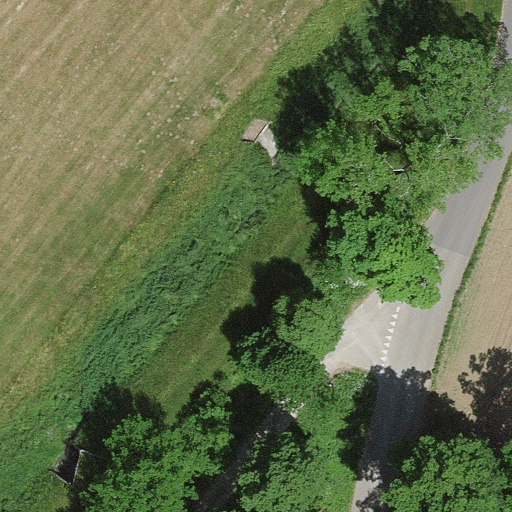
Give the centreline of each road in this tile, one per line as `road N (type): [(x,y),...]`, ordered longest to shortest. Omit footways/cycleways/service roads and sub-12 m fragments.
road 1 (residential): [(203,511),(334,350),(426,317)]
road 2 (tertiary): [(511,102),(426,317)]
road 3 (tertiary): [(426,317),(389,408),(379,511)]
